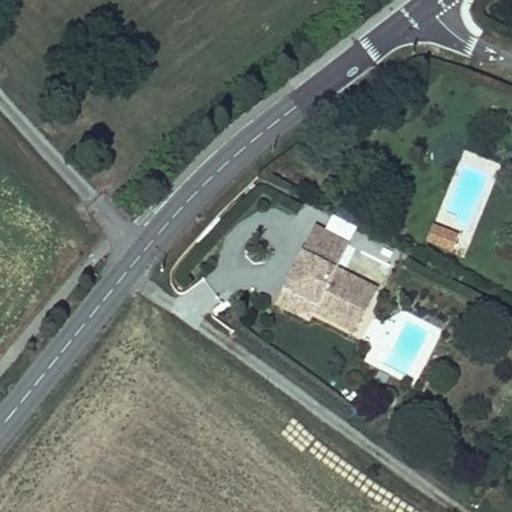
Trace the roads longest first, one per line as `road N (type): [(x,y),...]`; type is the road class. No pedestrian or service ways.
road 1 (tertiary): [(426,6),(211,176),(0,427)]
road 2 (unknown): [(142,251),(459,511)]
